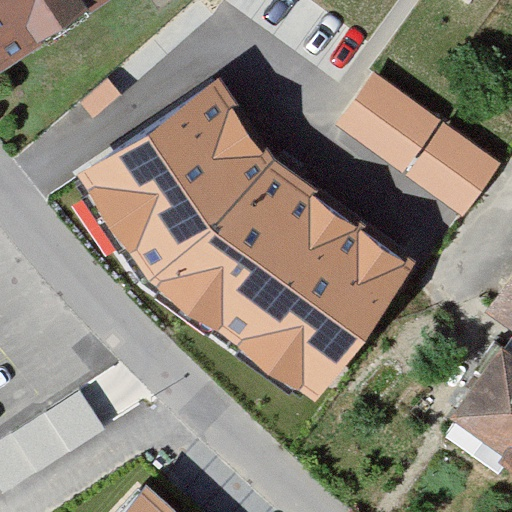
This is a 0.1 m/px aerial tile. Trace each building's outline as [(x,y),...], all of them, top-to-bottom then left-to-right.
[(0,0),(0,63),(102,0),(0,0)] [(344,119),(409,160),(446,101),(381,60),(344,119)] [(214,89),(86,172),(144,288),(317,394),(408,273),(272,164),(214,89)] [(511,260),(485,304),(511,321),(511,260)] [(511,330),(456,416),(511,452),(511,330)] [(113,404),(144,385),(126,357),(0,436),(0,477),(5,486),(119,415),(113,404)] [(160,511),(142,494),(125,511),(160,511)]
